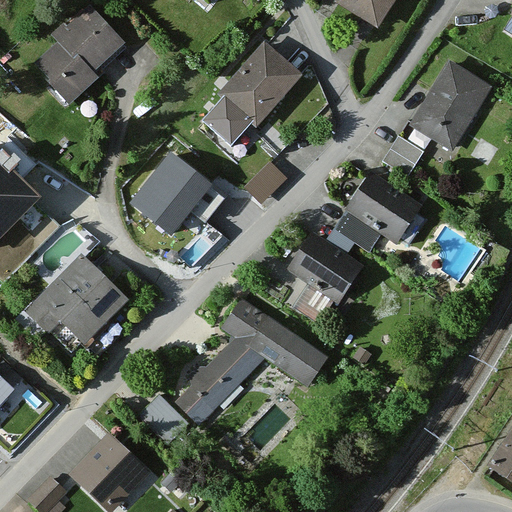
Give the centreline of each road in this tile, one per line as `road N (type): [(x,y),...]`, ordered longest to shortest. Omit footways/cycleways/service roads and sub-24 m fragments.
road 1 (residential): [(0,490),(363,134)]
road 2 (residential): [(363,134),(449,0)]
road 3 (residential): [(294,0),(363,134)]
